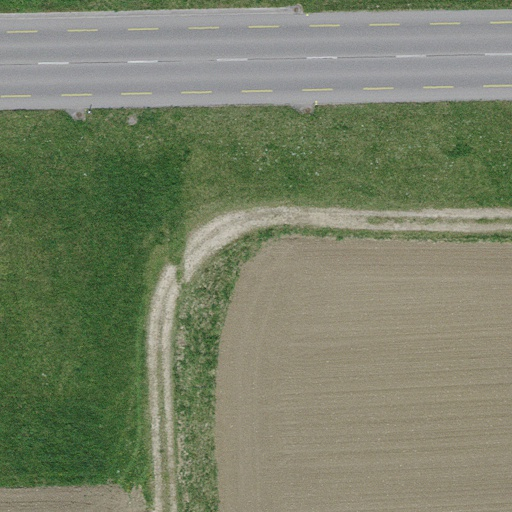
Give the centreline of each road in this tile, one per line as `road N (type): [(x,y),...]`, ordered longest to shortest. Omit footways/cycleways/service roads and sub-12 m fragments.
road 1 (track): [(511,219),(280,217),(223,227),(190,253),(158,300),(159,511)]
road 2 (primary): [(511,56),(0,66)]
